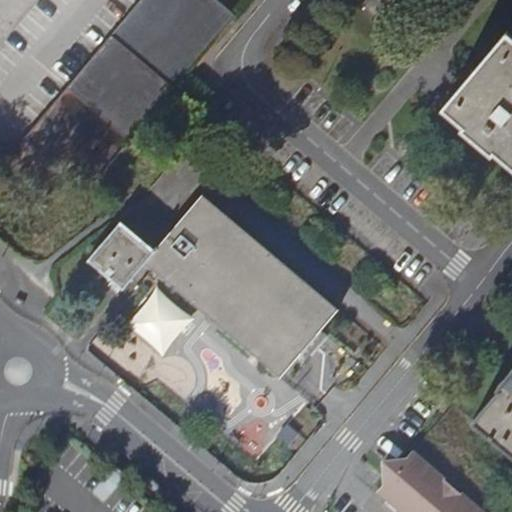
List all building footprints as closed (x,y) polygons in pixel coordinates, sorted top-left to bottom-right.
[(0,0),(0,135),(15,149),(85,66),(140,0),(0,0)] [(195,63),(235,16),(217,1),(216,0),(140,0),(85,66),(15,149),(0,135),(0,195),(12,206),(24,193),(40,206),(75,166),(95,182),(175,88),(195,63)] [(511,36),(506,31),(442,107),(464,125),(461,128),(493,154),(496,151),(511,165),(511,36)] [(183,95),(196,106),(210,90),(196,79),(183,95)] [(203,195),(158,248),(146,262),(280,377),(338,309),(311,286),(203,195)] [(123,289),(146,262),(158,248),(156,246),(153,249),(121,222),(88,260),(123,289)] [(511,368),(497,385),(500,388),(473,419),(511,451),(511,368)] [(484,511),(413,451),(406,460),(385,462),(388,483),(381,491),(405,511),(484,511)]
